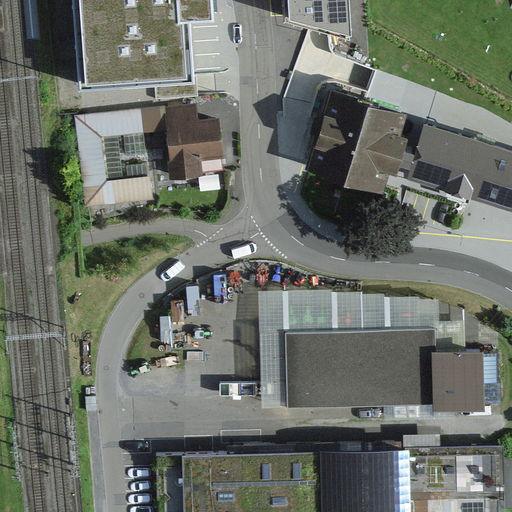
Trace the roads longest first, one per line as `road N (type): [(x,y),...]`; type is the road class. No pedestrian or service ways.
road 1 (residential): [(278,223),(139,291),(115,336),(123,511)]
road 2 (unknown): [(118,412),(482,416)]
road 3 (residential): [(511,291),(460,271),(348,259),(305,245),(278,223)]
road 4 (residential): [(278,223),(261,187),(248,0)]
